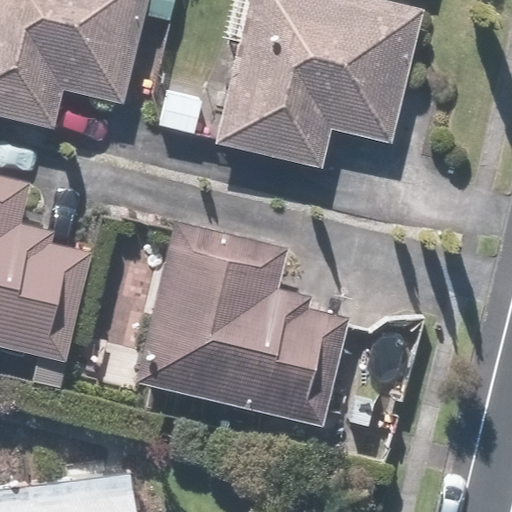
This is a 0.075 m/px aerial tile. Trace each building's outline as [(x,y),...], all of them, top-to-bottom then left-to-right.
[(138,0),(0,0),(0,120),(46,129),(54,91),(119,103),(138,0)] [(411,4),(389,0),(240,0),(213,145),(316,165),(322,129),(385,141),(411,4)] [(21,184),(0,179),(0,346),(55,360),(80,253),(44,245),(47,231),(12,223),(21,184)] [(141,211),(101,371),(312,424),(342,308),(271,290),(282,247),(141,211)] [(0,511),(143,511),(138,466),(0,483),(0,511)]
